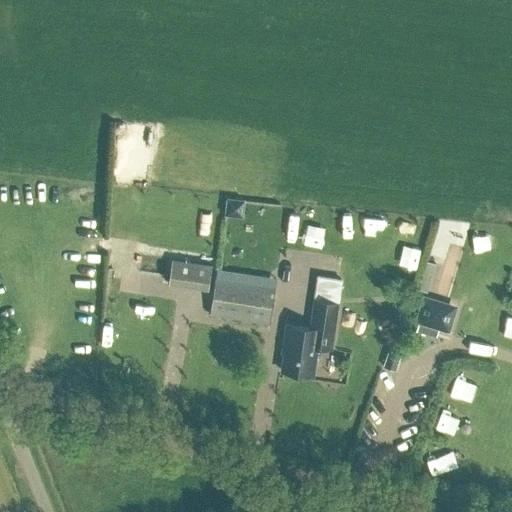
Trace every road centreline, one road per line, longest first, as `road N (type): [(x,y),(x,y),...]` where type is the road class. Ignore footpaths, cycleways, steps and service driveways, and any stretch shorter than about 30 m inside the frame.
road 1 (tertiary): [(412,511),(0,388)]
road 2 (unclassified): [(45,511),(0,390)]
